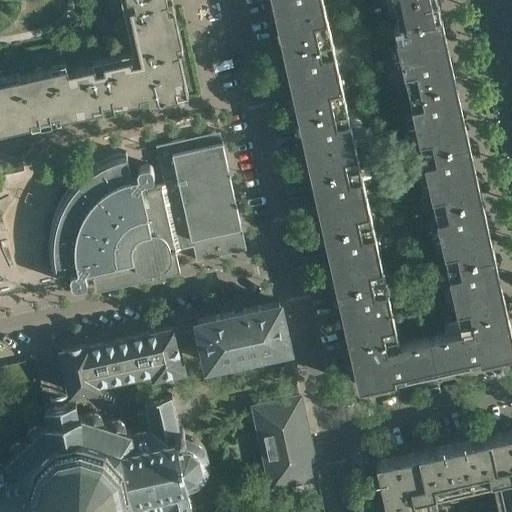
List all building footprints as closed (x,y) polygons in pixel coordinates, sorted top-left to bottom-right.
[(183,51),(174,8),(172,0),(127,0),(141,60),(131,62),(130,57),(68,71),(77,113),(103,107),(102,103),(113,101),(114,105),(139,99),(140,104),(188,94),(187,88),(179,52),(183,51)] [(330,26),(323,0),(273,0),(281,37),(330,26)] [(441,15),(437,0),(394,0),(400,24),(441,15)] [(373,18),(370,6),(362,8),(365,20),(373,18)] [(441,15),(400,24),(394,26),(407,88),(455,78),(441,15)] [(344,93),(330,26),(281,37),(296,104),(344,93)] [(77,113),(68,71),(67,65),(4,79),(15,127),(77,113)] [(468,140),(455,78),(407,88),(421,151),(468,140)] [(0,130),(15,127),(4,79),(0,80),(0,130)] [(359,160),(344,93),(296,104),(311,171),(359,160)] [(481,197),(468,140),(421,151),(434,207),(481,197)] [(246,249),(222,141),(174,152),(171,141),(156,145),(165,183),(148,187),(146,180),(151,179),(152,179),(153,178),(153,177),(154,177),(154,176),(154,174),(154,173),(153,168),(152,166),(151,165),(150,164),(149,164),(148,164),(147,164),(141,165),(140,166),(139,166),(138,167),(138,168),(137,169),(137,170),(137,171),(138,176),(132,177),(126,151),(121,153),(116,154),(112,156),(107,158),(103,160),(96,164),(92,166),(88,169),(82,174),(77,179),(73,183),(70,187),(69,189),(64,195),(63,197),(61,201),(58,206),(56,210),(55,213),(53,220),(52,225),(51,227),(50,232),(50,234),(50,237),(49,242),(49,247),(49,249),(49,257),(50,262),(51,266),(51,269),(77,263),(78,270),(73,271),(72,271),(71,272),(71,273),(70,274),(70,275),(70,276),(72,283),(72,284),(72,285),(73,286),(74,286),(75,286),(76,287),(77,286),(83,285),(85,284),(86,284),(86,283),(87,282),(87,281),(87,280),(87,279),(86,275),(93,273),(96,287),(153,274),(152,270),(159,268),(160,273),(180,268),(176,249),(193,245),(196,260),(246,249)] [(371,218),(359,160),(311,171),(324,228),(371,218)] [(494,253),(481,197),(434,207),(447,264),(494,253)] [(384,275),(371,218),(324,228),(337,286),(384,275)] [(494,253),(447,264),(446,264),(458,315),(505,305),(494,253)] [(396,329),(384,275),(337,286),(349,340),(396,329)] [(289,345),(279,301),(198,319),(207,363),(289,345)] [(511,351),(511,335),(505,305),(458,315),(427,322),(437,368),(470,361),(469,357),(479,355),(479,359),(511,351)] [(437,368),(427,322),(396,329),(349,340),(359,386),(395,378),(394,373),(404,371),(405,375),(437,368)] [(154,375),(183,369),(174,326),(89,345),(89,343),(62,349),(62,352),(72,391),(98,386),(97,381),(153,369),(154,375)] [(186,435),(183,435),(184,434),(184,433),(185,432),(185,431),(185,430),(185,429),(185,428),(184,426),(183,425),(182,425),(181,424),(179,424),(178,424),(171,394),(145,400),(147,409),(137,412),(141,429),(133,431),(126,428),(125,427),(125,425),(124,424),(123,422),(122,421),(121,420),(120,419),(118,419),(117,418),(115,418),(113,418),(112,419),(110,419),(109,420),(108,421),(106,422),(102,421),(102,419),(102,418),(101,416),(100,415),(99,414),(98,413),(97,412),(95,411),(93,411),(92,411),(90,411),(89,411),(87,412),(86,412),(84,413),(83,415),(80,414),(78,414),(75,402),(45,409),(48,421),(45,421),(43,424),(41,423),(40,423),(38,423),(36,423),(35,423),(33,424),(32,425),(31,426),(29,427),(29,428),(28,430),(27,431),(27,433),(27,434),(28,436),(28,438),(25,440),(23,440),(22,439),(20,439),(19,439),(16,440),(15,441),(13,442),(12,444),(11,445),(10,447),(10,449),(10,451),(10,453),(10,454),(5,460),(0,460),(0,511),(149,511),(151,511),(169,507),(170,511),(191,511),(186,489),(190,488),(193,487),(195,485),(197,484),(199,482),(200,482),(203,479),(205,476),(207,472),(208,470),(208,467),(209,465),(209,462),(209,459),(209,457),(208,456),(208,453),(207,451),(205,448),(204,446),(202,444),(201,442),(198,440),(196,438),(193,437),(191,436),(188,436),(186,435)] [(318,476),(300,395),(253,405),(270,486),(318,476)] [(511,491),(511,431),(490,436),(454,443),(466,499),(481,496),(484,491),(482,482),(493,480),(493,479),(499,477),(502,494),(511,491)] [(466,499),(454,443),(418,452),(376,462),(387,511),(420,511),(432,509),(428,493),(434,492),(435,493),(445,491),(447,499),(452,502),(466,499)] [(511,511),(511,491),(502,494),(506,510),(498,511),(511,511)] [(227,511),(226,502),(209,506),(210,511),(227,511)]
